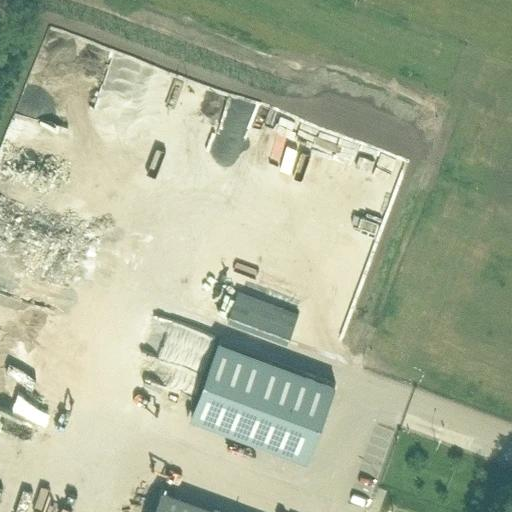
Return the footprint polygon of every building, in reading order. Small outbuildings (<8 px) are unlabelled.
[(165,312),(112,301),(108,325),(161,336),(165,312)] [(219,338),(191,414),(307,457),(335,381),(219,338)] [(17,453),(12,463),(35,473),(40,463),(17,453)] [(23,494),(24,494),(32,476),(11,467),(0,492),(0,500),(17,508),(23,494)] [(226,511),(161,488),(152,511),(226,511)]
